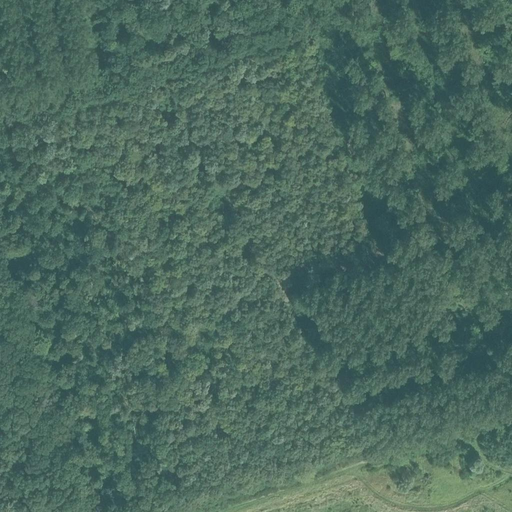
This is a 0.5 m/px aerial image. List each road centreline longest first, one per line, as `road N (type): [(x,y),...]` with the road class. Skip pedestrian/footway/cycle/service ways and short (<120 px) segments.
road 1 (track): [(164,67),(281,286),(389,452)]
road 2 (track): [(374,0),(0,119)]
road 3 (track): [(0,95),(300,0)]
road 4 (track): [(0,220),(91,511)]
road 5 (track): [(281,286),(511,214)]
road 6 (track): [(210,511),(389,452)]
road 7 (track): [(389,452),(511,412)]
